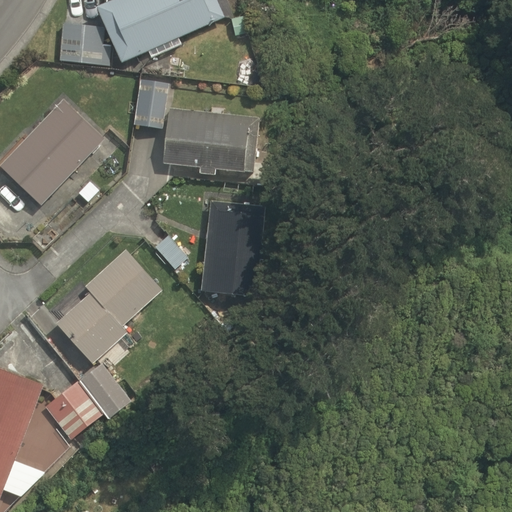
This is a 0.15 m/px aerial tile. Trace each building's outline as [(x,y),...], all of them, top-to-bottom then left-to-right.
[(110,0),(98,6),(122,62),(148,50),(152,58),(183,45),(179,37),(225,17),(217,0),(110,0)] [(250,32),(245,15),(231,19),(236,35),(250,32)] [(61,60),(110,66),(112,46),(104,45),(106,27),(64,23),(61,60)] [(134,125),(164,129),(170,83),(141,79),(134,125)] [(0,166),(42,205),(105,139),(63,98),(0,165),(0,166)] [(170,107),(163,163),(200,166),(200,173),(216,174),(217,168),(254,172),(260,117),(170,107)] [(100,190),(90,181),(79,193),(88,202),(100,190)] [(265,206),(211,200),(202,290),(257,295),(261,258),(267,259),(269,244),(262,243),(265,206)] [(57,322),(93,363),(128,332),(123,326),(163,290),(126,249),(85,286),(90,291),(57,322)] [(103,362),(79,380),(105,413),(109,419),(132,400),(103,362)] [(45,383),(0,366),(0,498),(3,489),(21,496),(46,471),(16,460),(45,383)] [(105,413),(79,380),(46,406),(71,439),(105,413)]
